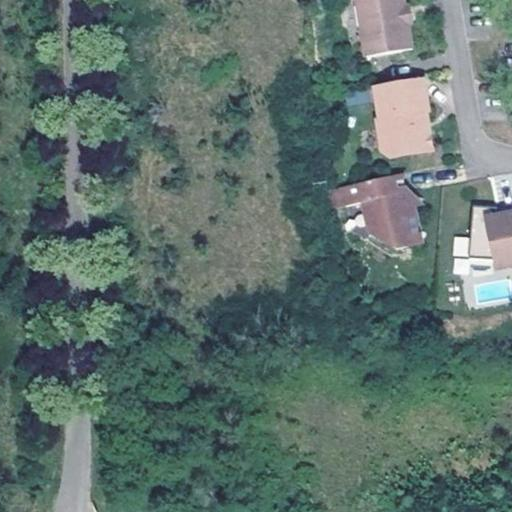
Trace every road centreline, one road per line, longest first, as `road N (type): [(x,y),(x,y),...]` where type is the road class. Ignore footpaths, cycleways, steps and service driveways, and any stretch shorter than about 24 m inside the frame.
road 1 (unclassified): [(71,511),(80,363),(75,0)]
road 2 (residential): [(453,0),(474,140),(490,161),(511,157)]
